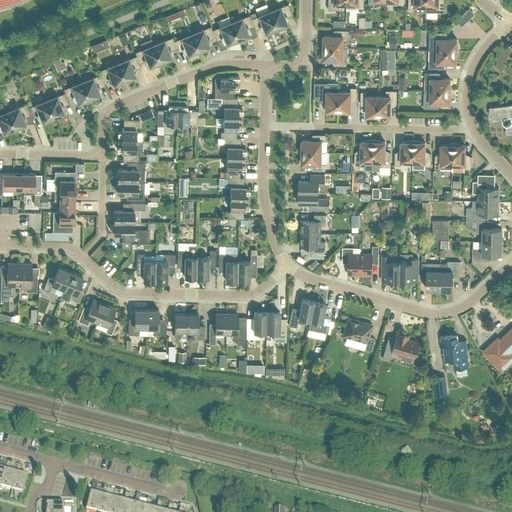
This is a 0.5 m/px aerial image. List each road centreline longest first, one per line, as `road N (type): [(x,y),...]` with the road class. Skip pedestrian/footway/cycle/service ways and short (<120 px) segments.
road 1 (residential): [(285,264),(434,314),(471,302),(511,263)]
road 2 (residential): [(285,264),(265,288),(240,298),(124,292),(81,256)]
road 3 (residential): [(102,156),(104,115),(112,107),(219,64),(265,65)]
road 4 (residential): [(264,125),(472,128)]
road 5 (residential): [(264,125),(263,186),(285,264)]
road 6 (residential): [(54,464),(169,495),(180,491)]
